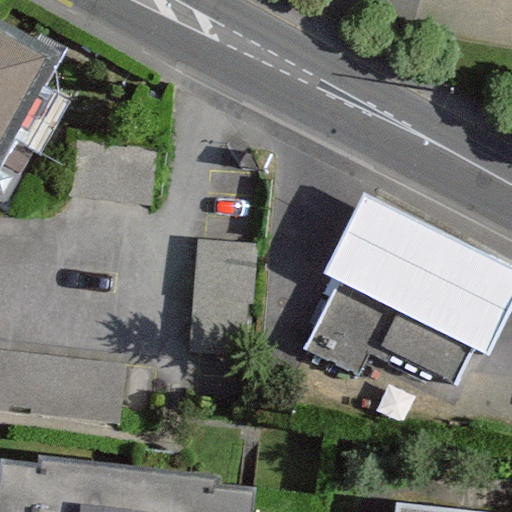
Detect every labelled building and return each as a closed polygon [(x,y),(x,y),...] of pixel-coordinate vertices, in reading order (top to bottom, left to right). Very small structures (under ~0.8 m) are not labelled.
[(0,144),(48,61),(0,33),(0,144)] [(159,149),(82,142),(76,198),(153,205),(159,149)] [(349,265),(487,335),(511,285),(511,276),(378,208),(349,265)] [(263,251),(202,246),(194,354),(255,359),(263,251)] [(487,335),(349,265),(305,352),(385,393),(401,361),(459,390),(487,335)] [(125,366),(0,350),(0,411),(117,426),(125,366)] [(220,467),(42,450),(41,461),(3,457),(0,492),(0,511),(249,511),(252,483),(218,479),(220,467)] [(511,511),(511,507),(398,495),(396,511),(511,511)]
